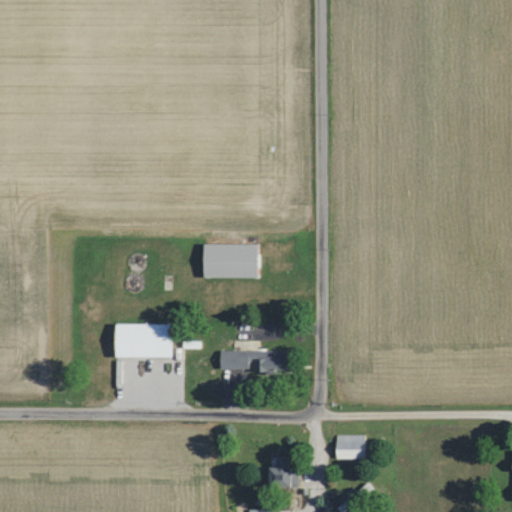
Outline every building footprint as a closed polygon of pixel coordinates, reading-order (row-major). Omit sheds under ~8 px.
[(253,244),(199,242),(198,275),(252,277),(253,244)] [(109,357),(165,356),(164,322),(109,323),(109,357)] [(220,351),(221,376),(285,374),(284,349),(220,351)] [(333,458),(362,458),(362,434),(333,434),(333,458)] [(264,466),(264,486),(297,486),(296,469),(284,469),(283,455),(271,456),(271,466),(264,466)]
